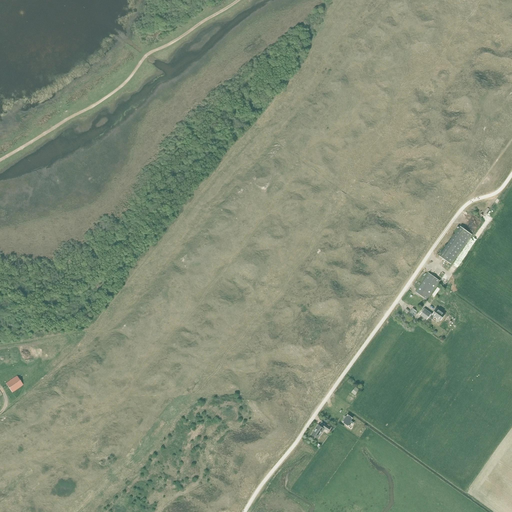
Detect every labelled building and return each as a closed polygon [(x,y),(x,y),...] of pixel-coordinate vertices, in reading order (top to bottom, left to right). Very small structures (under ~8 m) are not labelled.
[(460,226),(439,256),(451,264),(472,235),(460,226)] [(429,273),(416,292),(426,299),(440,281),(429,273)] [(412,308),(408,315),(412,318),(417,312),(412,308)] [(426,320),(429,317),(432,320),(434,317),(440,321),(445,315),(437,309),(432,315),(431,314),(424,309),(420,315),(426,320)] [(17,376),(6,383),(12,393),(23,385),(17,376)] [(347,415),(342,422),(348,426),(349,427),(352,423),(350,422),(353,418),(347,415)] [(318,425),(312,434),(318,439),(324,429),(328,431),(330,428),(325,424),(323,428),(318,425)]
